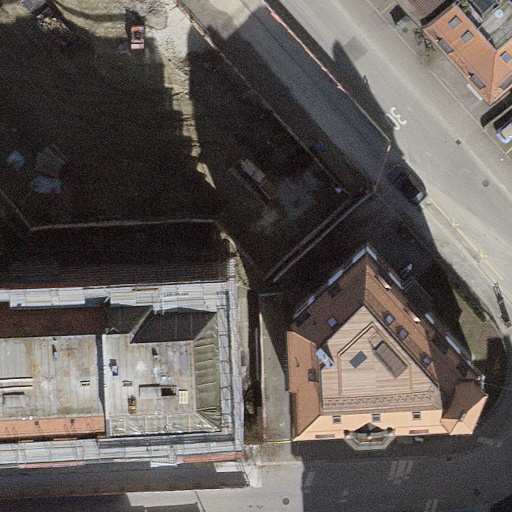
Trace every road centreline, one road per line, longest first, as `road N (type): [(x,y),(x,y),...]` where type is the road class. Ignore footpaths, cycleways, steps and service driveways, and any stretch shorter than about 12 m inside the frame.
road 1 (residential): [(283,0),(511,255)]
road 2 (residential): [(0,510),(281,497)]
road 3 (residential): [(281,497),(448,490),(511,467)]
